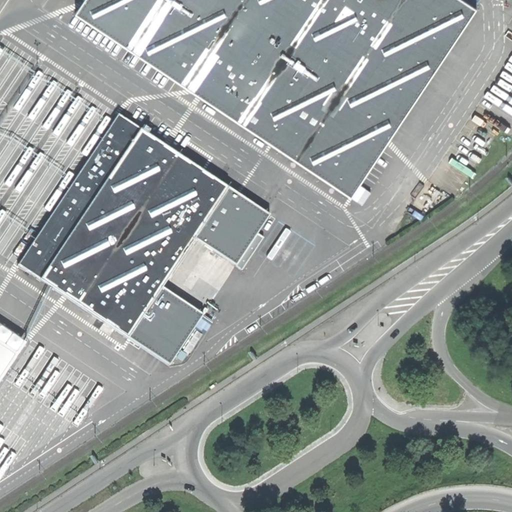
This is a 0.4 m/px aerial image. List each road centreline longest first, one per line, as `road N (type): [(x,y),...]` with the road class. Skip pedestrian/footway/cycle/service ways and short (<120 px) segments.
road 1 (unclassified): [(511,203),(387,294),(340,339),(314,350)]
road 2 (trunk): [(511,410),(459,378),(440,347),(446,309),(486,252)]
road 3 (secondary): [(217,495),(255,498),(348,436),(363,415),(365,392)]
road 4 (unclassified): [(363,384),(381,346),(486,252)]
road 5 (secondary): [(193,426),(52,511)]
road 6 (secondary): [(314,350),(193,426)]
